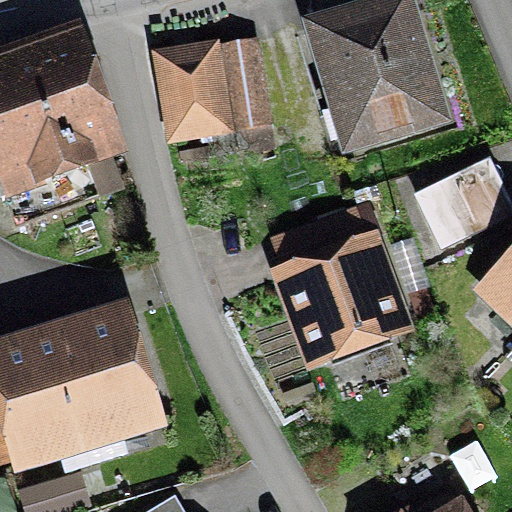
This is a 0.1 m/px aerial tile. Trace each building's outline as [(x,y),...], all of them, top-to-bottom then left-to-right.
[(411,0),(394,0),(301,28),(342,165),(452,132),(411,0)] [(221,46),(235,137),(238,160),(275,154),(258,41),(221,46)] [(165,148),(235,137),(221,46),(151,57),(165,148)] [(28,220),(122,187),(73,49),(0,74),(0,134),(9,160),(0,163),(0,190),(3,199),(19,193),(28,220)] [(511,218),(511,208),(489,161),(414,197),(441,253),(511,218)] [(380,235),(369,205),(270,240),(280,271),(270,274),(306,376),(410,340),(397,301),(430,290),(412,239),(379,251),(374,237),(380,235)] [(511,254),(473,296),(511,332),(511,254)] [(0,439),(8,464),(153,419),(119,313),(0,349),(0,439)] [(511,350),(502,361),(511,370),(511,350)] [(467,511),(453,489),(415,511),(467,511)] [(181,511),(173,499),(150,511),(181,511)]
